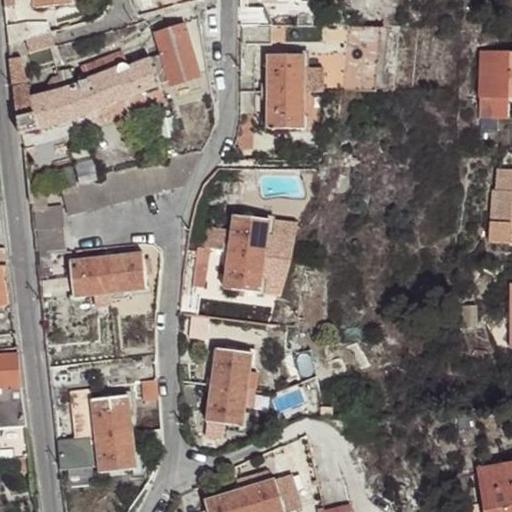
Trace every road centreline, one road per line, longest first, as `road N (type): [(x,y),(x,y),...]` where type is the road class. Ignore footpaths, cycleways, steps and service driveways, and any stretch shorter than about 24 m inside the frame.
road 1 (residential): [(171,471),(171,298),(186,211),(229,120),(230,0)]
road 2 (residential): [(54,511),(0,71)]
road 3 (residential): [(171,471),(202,471),(308,427),(328,433),(340,450),(362,511)]
